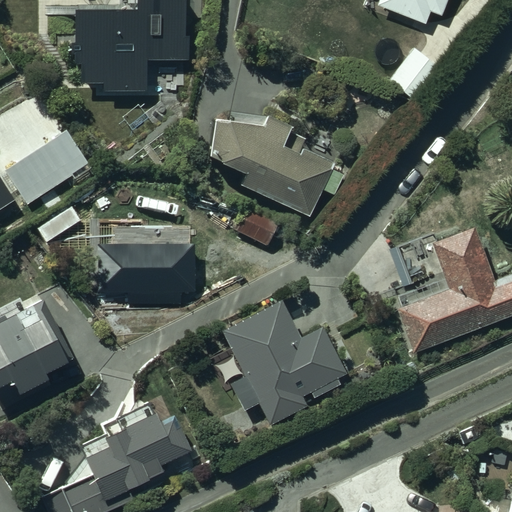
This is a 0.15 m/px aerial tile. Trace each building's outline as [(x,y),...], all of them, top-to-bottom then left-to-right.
[(135,0),(135,22),(72,22),(74,72),(78,72),(78,90),(103,90),(103,99),(143,98),(142,67),(184,65),(181,0),(135,0)] [(380,0),(376,11),(422,29),(428,16),(441,21),(449,0),(380,0)] [(437,71),(413,54),(389,86),(413,103),(437,71)] [(260,136),(213,130),(207,166),(243,185),(238,194),(306,224),(318,197),(331,203),(339,184),(328,179),(330,173),(297,159),(303,145),(288,138),(289,135),(265,124),(260,136)] [(86,167),(66,136),(4,176),(25,208),(71,178),(74,183),(84,176),(80,171),(86,167)] [(0,213),(11,207),(0,189),(0,213)] [(282,228),(246,211),(236,235),(271,251),(282,228)] [(186,251),(185,228),(151,229),(151,249),(95,250),(96,298),(149,297),(149,306),(162,306),(162,298),(193,297),(192,250),(186,251)] [(511,279),(492,287),(473,237),(430,252),(446,295),(396,313),(412,357),(511,319),(511,279)] [(68,366),(41,311),(0,331),(0,413),(49,389),(47,383),(65,374),(62,369),(68,366)] [(297,348),(277,311),(220,342),(243,383),(229,390),(243,415),(257,407),(269,429),(305,409),(301,401),(311,395),(314,402),(337,390),(334,384),(344,379),(320,335),(297,348)] [(158,436),(152,425),(120,439),(121,443),(101,451),(105,462),(82,471),(88,487),(68,495),(66,490),(43,500),(48,511),(116,511),(132,505),(129,498),(145,491),(144,488),(159,481),(156,475),(188,461),(177,439),(173,440),(169,431),(158,436)]
